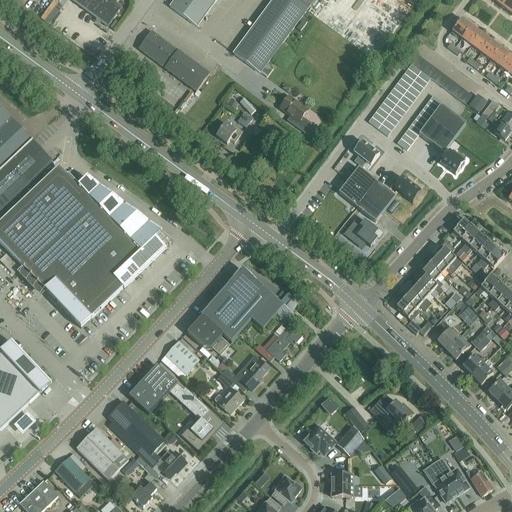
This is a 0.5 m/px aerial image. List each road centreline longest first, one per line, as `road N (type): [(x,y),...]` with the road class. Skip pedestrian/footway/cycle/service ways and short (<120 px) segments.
road 1 (unclassified): [(0,490),(251,224)]
road 2 (tertiary): [(511,465),(359,307)]
road 3 (tertiary): [(251,224),(76,94)]
road 4 (residential): [(379,285),(440,220),(511,164)]
road 5 (unclassified): [(256,416),(359,307)]
road 6 (residential): [(511,104),(442,52),(440,41),(467,0)]
road 7 (tertiary): [(359,307),(251,224)]
road 8 (unclassified): [(162,511),(256,416)]
road 9 (residential): [(305,511),(314,480),(256,416)]
